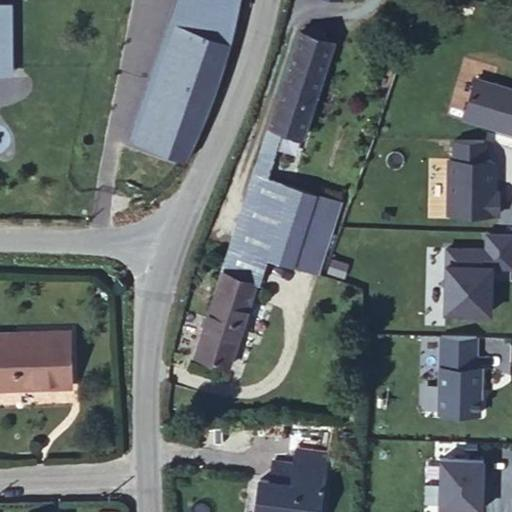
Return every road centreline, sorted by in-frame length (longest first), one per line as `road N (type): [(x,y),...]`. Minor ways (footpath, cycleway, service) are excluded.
road 1 (tertiary): [(176,235),(252,53),(262,0)]
road 2 (tertiary): [(147,467),(151,331),(176,235)]
road 3 (tertiary): [(176,235),(0,235)]
road 4 (residential): [(0,472),(147,467)]
